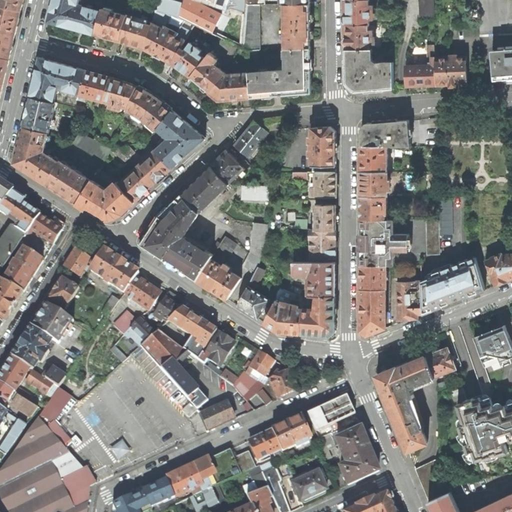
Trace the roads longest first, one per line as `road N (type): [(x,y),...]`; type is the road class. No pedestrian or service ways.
road 1 (residential): [(359,381),(106,495)]
road 2 (residential): [(350,353),(273,343),(119,242)]
road 3 (residential): [(346,110),(350,353)]
road 4 (residential): [(30,41),(152,78),(226,133)]
road 5 (residential): [(511,294),(350,353)]
road 6 (residential): [(346,110),(511,97)]
road 7 (residential): [(0,352),(83,219)]
road 8 (residential): [(226,133),(119,242)]
